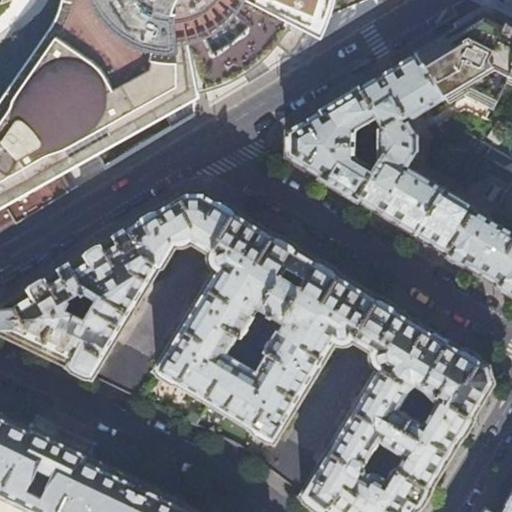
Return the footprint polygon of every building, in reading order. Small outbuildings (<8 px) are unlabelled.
[(69,0),(76,4),(61,27),(49,46),(19,93),(43,105),(80,167),(100,155),(166,118),(203,97),(203,91),(219,86),(239,76),(258,62),(268,53),(277,43),(293,54),(304,38),(308,31),(312,21),(319,3),(319,0),(69,0)] [(511,229),(477,208),(476,205),(411,165),(421,148),(421,135),(413,119),(461,89),(498,106),(511,77),(511,21),(488,10),(403,61),(402,60),(378,75),(379,76),(364,85),(363,84),(355,89),(356,90),(345,97),(344,95),(337,100),(338,101),(327,107),(326,106),(319,111),(319,112),(311,117),(310,116),(303,121),(304,121),(295,127),(294,125),(288,129),(288,156),(293,160),(294,159),(303,164),(303,165),(309,169),(310,168),(318,173),(317,174),(325,179),(326,178),(338,185),(337,186),(343,190),(344,189),(355,195),(354,197),(362,201),(363,200),(376,208),(376,209),(382,213),(383,212),(393,218),(392,219),(399,223),(400,222),(447,250),(447,252),(466,264),(467,263),(498,281),(498,283),(511,291),(511,229)] [(43,105),(19,93),(0,122),(0,214),(9,209),(19,224),(20,224),(61,199),(51,184),(65,175),(80,167),(43,105)] [(61,199),(75,191),(65,175),(51,184),(61,199)] [(202,247),(227,206),(208,194),(185,194),(0,305),(0,330),(96,376),(116,342),(161,266),(164,268),(178,245),(180,245),(183,245),(186,245),(189,244),(193,242),(202,247)] [(346,344),(349,343),(351,342),(354,341),(355,339),(365,345),(389,304),(227,206),(202,247),(212,253),(212,255),(211,257),(211,260),(212,262),(213,264),(214,266),(216,268),(218,270),(172,345),(158,368),(277,440),(326,359),(337,342),(339,343),(341,344),(344,344),(346,344)] [(0,214),(0,235),(19,224),(9,209),(0,214)] [(415,511),(421,503),(471,421),(492,387),(486,362),(389,304),(365,345),(375,351),(375,353),(375,356),(375,358),(376,361),(377,364),(380,367),(320,466),(304,494),(327,511),(415,511)] [(116,342),(96,376),(118,387),(137,355),(116,342)] [(158,368),(137,355),(118,387),(241,447),(283,478),(299,452),(277,440),(158,368)] [(202,511),(183,500),(120,469),(90,455),(96,442),(39,415),(32,428),(0,412),(0,511),(202,511)] [(299,452),(283,478),(304,494),(320,466),(299,452)] [(511,511),(511,496),(509,502),(510,503),(504,511),(496,511),(489,507),(486,511),(511,511)]
